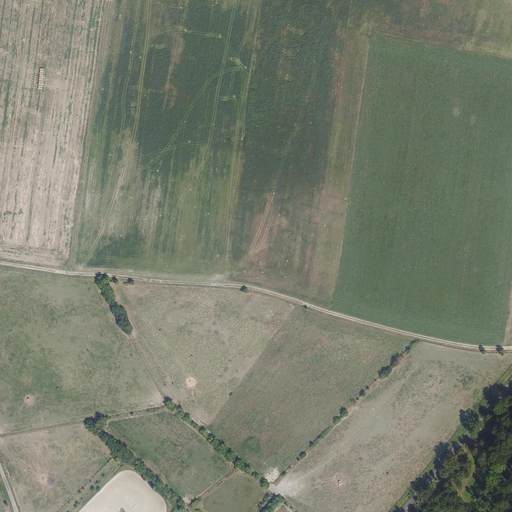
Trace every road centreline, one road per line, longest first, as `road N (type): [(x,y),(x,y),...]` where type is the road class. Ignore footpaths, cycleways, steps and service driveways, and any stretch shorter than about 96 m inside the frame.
road 1 (track): [(0,262),(232,283),(386,329),(511,348)]
road 2 (secondary): [(511,386),(406,511)]
